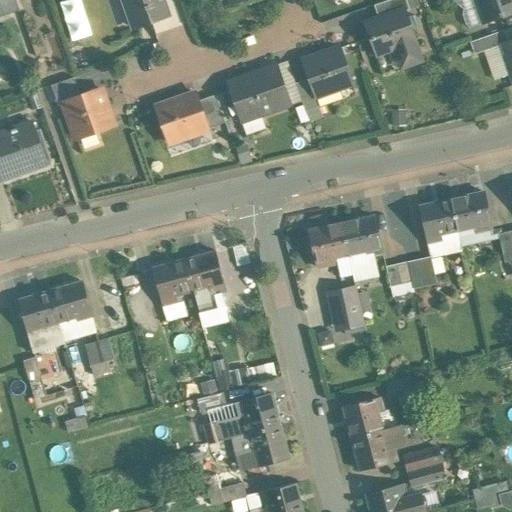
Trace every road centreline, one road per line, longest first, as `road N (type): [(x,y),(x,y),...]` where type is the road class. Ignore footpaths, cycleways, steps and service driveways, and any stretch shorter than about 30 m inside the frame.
road 1 (residential): [(348,511),(255,184)]
road 2 (tertiary): [(0,248),(255,184)]
road 3 (tertiary): [(255,184),(511,127)]
road 4 (residential): [(300,0),(309,24),(140,81)]
